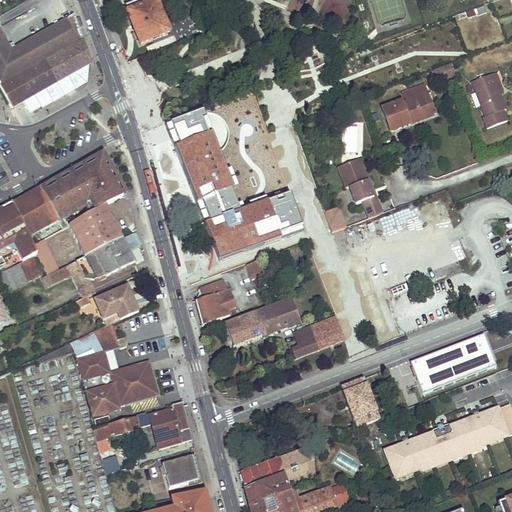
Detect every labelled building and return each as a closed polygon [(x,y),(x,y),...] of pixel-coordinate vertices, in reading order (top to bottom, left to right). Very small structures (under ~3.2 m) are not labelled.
[(138,0),(128,4),(129,10),(126,11),(140,43),(169,31),(156,0),(138,0)] [(305,12),(305,0),(289,0),(289,11),(305,12)] [(348,0),(322,0),(319,11),(335,15),(337,8),(346,10),(348,0)] [(35,67),(83,41),(74,16),(8,52),(0,38),(0,86),(1,86),(12,80),(35,67)] [(91,64),(83,41),(35,67),(53,100),(84,83),(85,70),(84,68),(89,65),(91,64)] [(455,76),(451,64),(444,67),(448,78),(455,76)] [(88,84),(89,65),(84,68),(85,70),(84,83),(53,100),(41,107),(42,109),(88,84)] [(53,100),(35,67),(12,80),(24,102),(30,113),(41,107),(53,100)] [(448,78),(444,67),(434,70),(438,82),(448,78)] [(496,74),(493,76),(500,94),(503,93),(496,74)] [(500,94),(493,76),(472,83),(485,118),(482,119),(486,130),(508,122),(504,111),(506,111),(500,94)] [(12,108),(24,102),(12,80),(1,86),(12,108)] [(404,93),(407,103),(424,96),(429,94),(425,85),(404,93)] [(436,115),(429,94),(424,96),(430,111),(421,115),(423,120),(436,115)] [(367,96),(362,98),(367,113),(373,111),(367,96)] [(430,111),(424,96),(407,103),(403,104),(402,101),(382,109),(390,132),(423,120),(421,115),(430,111)] [(362,126),(344,126),(344,152),(371,152),(371,136),(362,136),(362,126)] [(217,262),(302,232),(289,195),(239,213),(212,136),(177,148),(217,262)] [(126,195),(103,154),(40,189),(42,193),(101,159),(123,196),(126,195)] [(362,158),(359,159),(373,197),(376,195),(362,158)] [(58,221),(87,205),(92,214),(106,206),(123,196),(101,159),(42,193),(58,221)] [(362,201),(365,209),(379,203),(376,195),(373,197),(359,159),(347,164),(352,177),(346,179),(350,190),(355,203),(362,201)] [(352,177),(347,164),(337,167),(343,181),(346,179),(352,177)] [(12,205),(27,238),(58,221),(42,193),(40,189),(12,205)] [(379,203),(365,209),(368,218),(383,212),(379,203)] [(27,238),(12,205),(0,211),(0,254),(1,254),(0,252),(3,253),(5,252),(6,250),(5,246),(11,242),(14,247),(22,264),(33,258),(36,256),(32,247),(27,238)] [(92,214),(68,227),(70,233),(74,231),(110,212),(106,206),(92,214)] [(339,208),(325,213),(332,232),(346,227),(339,208)] [(116,225),(110,212),(74,231),(77,234),(72,236),(77,245),(81,243),(88,257),(123,240),(119,230),(115,232),(112,227),(116,225)] [(348,298),(463,261),(450,223),(336,260),(348,298)] [(140,247),(134,234),(123,240),(130,252),(140,247)] [(106,279),(136,264),(130,252),(123,240),(88,257),(73,264),(77,272),(70,276),(75,284),(85,279),(84,278),(87,276),(89,280),(95,281),(105,276),(106,279)] [(59,271),(44,241),(32,247),(36,256),(48,277),(59,271)] [(48,277),(36,256),(33,258),(42,276),(41,276),(43,279),(48,277)] [(22,264),(4,272),(12,288),(13,290),(41,276),(42,276),(33,258),(22,264)] [(251,280),(265,275),(259,260),(245,265),(251,280)] [(77,272),(73,264),(66,268),(70,276),(77,272)] [(70,276),(66,268),(59,271),(48,277),(43,279),(47,287),(70,276)] [(0,284),(1,286),(12,288),(4,272),(0,274),(0,284)] [(89,280),(87,276),(84,278),(85,279),(75,284),(82,299),(87,297),(96,293),(89,280)] [(227,289),(224,280),(200,290),(203,299),(227,289)] [(139,313),(128,287),(96,301),(107,327),(139,313)] [(236,308),(229,289),(227,289),(203,299),(195,302),(202,327),(236,314),(234,309),(236,308)] [(82,299),(76,302),(79,309),(90,304),(87,297),(82,299)] [(300,322),(292,300),(225,325),(233,347),(300,322)] [(91,327),(102,321),(93,304),(82,310),(91,327)] [(289,362),(345,341),(340,328),(337,319),(336,317),(310,327),(313,336),(296,343),(297,347),(291,349),(293,356),(287,358),(289,362)] [(310,327),(292,334),(296,343),(313,336),(310,327)] [(105,354),(99,332),(37,361),(38,364),(72,355),(75,354),(76,359),(77,362),(105,354)] [(124,338),(117,340),(120,349),(127,347),(124,338)] [(150,371),(148,363),(110,373),(105,354),(77,362),(92,419),(120,411),(120,408),(154,398),(152,394),(146,373),(150,371)] [(158,397),(150,371),(146,373),(152,394),(154,398),(158,397)] [(380,420),(364,378),(341,387),(344,394),(343,394),(354,422),(355,422),(358,429),(380,420)] [(172,407),(173,410),(146,417),(145,415),(136,418),(137,419),(139,429),(152,426),(156,443),(181,437),(180,434),(190,431),(187,420),(183,404),(172,407)] [(399,448),(385,453),(396,480),(511,436),(511,410),(510,405),(485,415),(487,419),(471,425),(469,421),(450,428),(452,432),(436,438),(434,434),(415,442),(416,445),(400,451),(399,448)] [(485,415),(469,421),(471,425),(487,419),(485,415)] [(109,417),(95,422),(97,429),(111,425),(109,417)] [(132,434),(140,432),(139,429),(137,419),(97,431),(97,429),(93,431),(100,456),(103,456),(102,454),(109,452),(106,441),(120,438),(121,442),(126,445),(131,443),(134,439),(132,434)] [(450,428),(434,434),(436,438),(452,432),(450,428)] [(158,450),(192,441),(190,431),(180,434),(181,437),(156,443),(158,450)] [(415,442),(399,448),(400,451),(416,445),(415,442)] [(316,477),(313,445),(241,472),(250,511),(297,511),(294,502),(290,491),(289,487),(316,477)] [(120,472),(115,458),(107,460),(102,462),(106,476),(120,472)] [(199,482),(192,458),(162,466),(169,490),(199,482)] [(139,490),(133,470),(129,471),(131,480),(128,481),(131,492),(132,491),(139,490)] [(131,480),(129,471),(111,477),(116,497),(112,499),(115,511),(119,511),(136,507),(132,491),(131,492),(128,481),(131,480)] [(326,511),(351,503),(344,485),(332,490),(330,489),(299,500),(294,502),(297,511),(326,511)] [(299,500),(295,490),(290,491),(294,502),(299,500)] [(170,499),(173,510),(173,511),(178,511),(209,505),(205,491),(170,499)] [(511,511),(511,498),(498,504),(499,508),(500,511),(511,511)]
